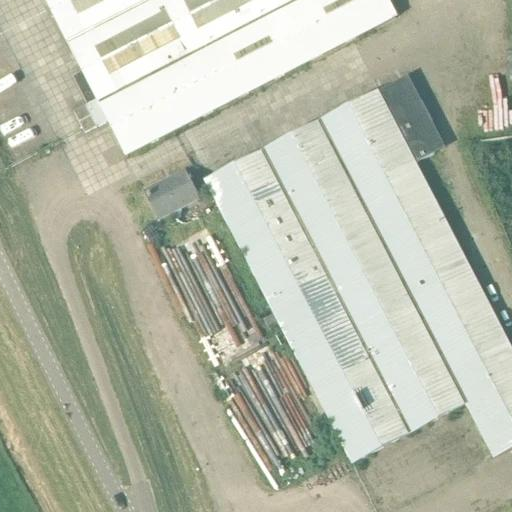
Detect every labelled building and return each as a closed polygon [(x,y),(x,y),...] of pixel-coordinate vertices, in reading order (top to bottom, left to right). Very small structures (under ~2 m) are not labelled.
[(45,0),(98,100),(74,113),(85,134),(109,122),(127,157),(395,19),(385,0),(45,0)] [(511,0),(486,0),(489,13),(511,9),(511,0)] [(511,62),(511,37),(494,39),(494,63),(511,62)] [(511,449),(511,350),(415,164),(445,149),(408,77),(205,183),(296,357),(278,365),(207,228),(217,223),(207,202),(196,208),(205,227),(162,250),(244,409),(243,410),(247,418),(249,417),(276,469),(321,446),(314,433),(331,425),(352,465),(466,406),(494,459),(511,449)] [(194,177),(189,180),(185,172),(144,193),(159,221),(199,200),(199,199),(204,196),(194,177)] [(278,325),(273,316),(264,321),(269,330),(278,325)] [(170,360),(159,364),(175,408),(186,404),(170,360)] [(209,452),(199,457),(209,480),(220,475),(209,452)]
